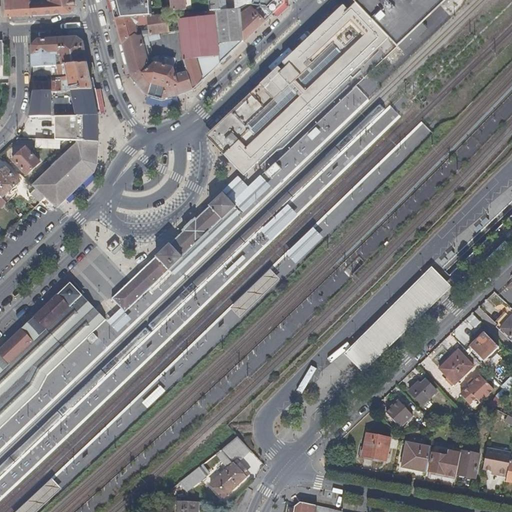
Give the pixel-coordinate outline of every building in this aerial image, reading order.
[(31,16),(29,0),(5,0),(6,18),(31,16)] [(75,7),(73,0),(29,0),(31,16),(70,14),(75,7)] [(152,10),(152,3),(151,0),(111,0),(114,12),(117,12),(118,18),(138,17),(148,16),(153,15),(152,10)] [(187,11),(186,0),(170,0),(172,11),(172,12),(187,11)] [(221,10),(219,0),(208,0),(210,11),(215,11),(221,10)] [(260,26),(284,4),(283,0),(251,0),(252,6),(251,7),(249,6),(247,6),(245,7),(241,10),(244,41),(260,26)] [(432,0),(358,0),(354,4),(384,34),(389,38),(391,40),(392,38),(416,15),(428,5),(432,0)] [(384,34),(354,4),(343,15),(372,44),(384,34)] [(244,41),(241,10),(221,10),(215,11),(218,38),(220,38),(223,38),(223,45),(222,45),(223,54),(219,54),(220,56),(220,64),(244,41)] [(218,38),(215,11),(210,11),(200,12),(197,13),(178,13),(180,31),(181,41),(184,60),(185,60),(196,58),(220,56),(219,54),(218,38)] [(170,32),(168,14),(153,15),(148,16),(148,21),(150,34),(160,34),(170,32)] [(242,144),(256,159),(372,44),(343,15),(342,14),(323,32),(318,37),(315,40),(313,38),(302,49),(261,89),(224,126),(235,137),(239,141),(242,144)] [(404,50),(428,27),(417,16),(405,27),(393,39),(404,50)] [(139,36),(136,23),(138,22),(138,17),(118,18),(116,19),(118,26),(122,44),(134,35),(136,35),(139,36)] [(184,60),(181,41),(180,31),(170,32),(171,39),(173,39),(174,52),(168,60),(175,62),(184,60)] [(161,39),(160,34),(150,34),(148,35),(150,42),(161,39)] [(148,64),(143,46),(141,36),(139,36),(136,35),(134,35),(122,44),(128,66),(131,74),(133,74),(141,71),(140,65),(148,64)] [(150,42),(148,35),(141,36),(143,46),(150,44),(150,42)] [(87,64),(83,43),(76,38),(59,39),(38,40),(32,47),(33,68),(56,66),(56,56),(59,56),(61,55),(62,66),(66,66),(87,64)] [(193,90),(188,73),(175,76),(173,69),(175,62),(168,60),(157,56),(154,57),(152,58),(154,60),(153,61),(155,63),(150,68),(149,67),(148,64),(140,65),(141,71),(133,74),(131,74),(145,93),(148,96),(161,100),(176,96),(193,90)] [(203,81),(220,64),(220,56),(196,58),(203,81)] [(203,81),(196,58),(185,60),(184,60),(188,73),(193,90),(203,81)] [(93,90),(87,64),(66,66),(67,74),(68,77),(69,81),(71,91),(72,91),(93,90)] [(67,74),(66,66),(62,66),(60,66),(56,66),(33,68),(33,75),(57,74),(57,75),(67,74)] [(71,91),(69,81),(66,81),(61,82),(42,83),(33,83),(33,92),(51,92),(54,92),(71,91)] [(97,113),(93,90),(72,91),(77,116),(85,116),(98,116),(97,113)] [(77,116),(72,91),(71,91),(54,92),(55,100),(51,100),(52,116),(77,116)] [(52,116),(51,100),(51,92),(33,92),(29,116),(52,116)] [(81,131),(81,123),(84,123),(85,116),(77,116),(52,116),(29,116),(17,139),(36,139),(60,141),(68,141),(70,141),(84,142),(84,131),(81,131)] [(98,132),(98,127),(98,116),(85,116),(84,123),(84,131),(84,142),(99,143),(98,132)] [(239,141),(235,137),(224,126),(212,138),(236,163),(244,171),(249,166),(256,159),(242,144),(239,141)] [(60,148),(60,141),(36,139),(36,147),(60,148)] [(92,176),(95,173),(97,167),(98,156),(99,143),(84,142),(70,141),(66,146),(70,150),(57,162),(33,185),(36,188),(46,198),(56,207),(57,209),(77,189),(86,181),(92,176)] [(40,162),(26,147),(13,159),(27,174),(40,162)] [(265,173),(270,178),(281,167),(276,162),(265,173)] [(19,181),(6,167),(0,171),(0,195),(1,197),(6,192),(7,193),(19,181)] [(258,180),(248,189),(237,178),(222,192),(242,212),(266,189),(258,180)] [(46,198),(36,188),(32,193),(41,203),(46,198)] [(124,288),(113,299),(125,310),(127,312),(138,302),(147,293),(150,289),(170,270),(169,270),(171,268),(177,262),(185,254),(188,252),(198,242),(202,238),(205,235),(211,230),(212,228),(221,219),(222,220),(233,209),(235,207),(230,202),(223,194),(209,207),(210,207),(196,220),(193,222),(192,221),(189,225),(185,228),(186,229),(176,240),(173,242),(169,246),(169,245),(159,255),(137,276),(127,286),(124,288)] [(56,207),(46,198),(41,203),(50,213),(56,207)] [(296,215),(287,205),(260,232),(269,241),(296,215)] [(240,212),(235,207),(233,209),(222,220),(221,219),(212,228),(211,230),(205,235),(202,238),(198,242),(188,252),(185,254),(177,262),(171,268),(169,270),(170,270),(175,275),(240,212)] [(322,237),(312,228),(286,254),(295,263),(322,237)] [(111,252),(119,245),(115,241),(107,248),(111,252)] [(244,245),(191,295),(200,304),(252,254),(244,245)] [(362,372),(452,285),(432,265),(342,352),(362,372)] [(270,270),(230,309),(240,319),(280,280),(270,270)] [(0,429),(10,420),(34,397),(36,395),(46,380),(50,376),(63,363),(83,343),(87,339),(92,334),(107,319),(104,317),(94,307),(82,295),(71,283),(61,293),(45,308),(37,316),(25,327),(12,339),(0,350),(0,429)] [(110,325),(119,333),(133,318),(127,312),(125,310),(110,325)] [(501,329),(511,318),(506,313),(496,324),(498,326),(501,329)] [(511,317),(511,318),(501,329),(511,340),(511,317)] [(98,339),(92,334),(87,339),(93,345),(95,342),(98,339)] [(483,364),(499,348),(485,334),(470,348),(483,364)] [(455,385),(473,367),(459,352),(449,361),(440,370),(455,385)] [(480,404),(494,390),(480,376),(461,396),(470,405),(476,399),(480,404)] [(422,405),(436,392),(425,381),(418,387),(416,385),(409,392),(422,405)] [(400,428),(413,415),(399,401),(394,406),(391,408),(386,413),(400,428)] [(433,426),(422,415),(417,420),(426,428),(433,426)] [(386,462),(391,440),(367,435),(363,457),(386,462)] [(235,463),(235,464),(250,450),(238,437),(234,442),(216,456),(225,468),(227,466),(228,469),(235,463)] [(427,471),(431,449),(429,448),(408,444),(404,466),(427,471)] [(250,450),(235,464),(236,465),(251,452),(250,450)] [(510,462),(511,454),(488,450),(484,469),(495,472),(494,475),(506,477),(510,462)] [(456,476),(461,454),(449,451),(448,456),(434,453),(430,471),(456,476)] [(475,479),(480,455),(463,452),(458,476),(475,479)] [(0,480),(0,496),(0,497),(34,462),(26,454),(0,480)] [(223,498),(247,477),(236,465),(235,464),(235,463),(228,469),(211,484),(223,498)] [(197,471),(180,484),(187,493),(204,479),(197,471)] [(456,476),(430,471),(429,474),(456,480),(456,476)] [(35,511),(61,489),(51,479),(15,511),(35,511)] [(200,511),(201,511),(197,511),(197,503),(178,502),(177,511),(200,511)] [(315,511),(317,506),(301,503),(295,506),(294,508),(293,511),(315,511)]
